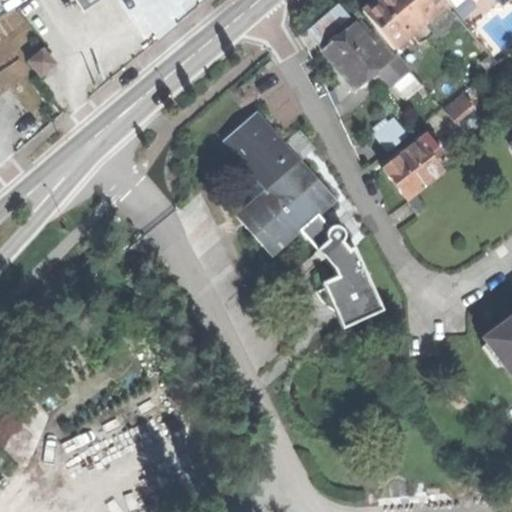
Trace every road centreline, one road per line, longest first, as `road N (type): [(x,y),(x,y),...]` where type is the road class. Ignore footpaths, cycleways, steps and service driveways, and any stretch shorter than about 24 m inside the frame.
road 1 (residential): [(251,5),(267,16),(427,308),(511,246)]
road 2 (secondary): [(0,262),(113,121)]
road 3 (secondary): [(113,121),(251,5)]
road 4 (secondary): [(113,121),(0,219)]
